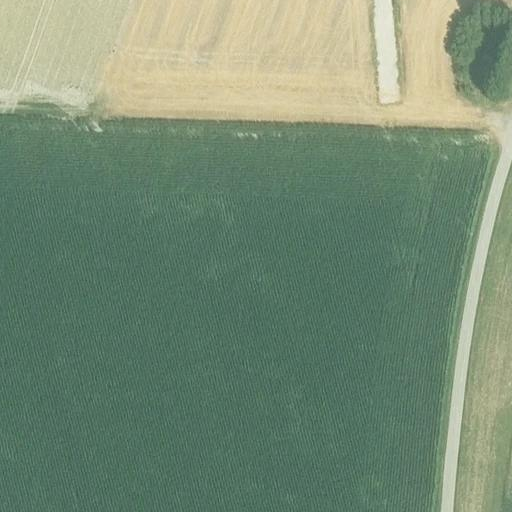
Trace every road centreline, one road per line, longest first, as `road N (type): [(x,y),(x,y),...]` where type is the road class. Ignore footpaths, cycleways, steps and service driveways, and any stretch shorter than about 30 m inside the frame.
road 1 (unclassified): [(511,144),(471,309),(448,511)]
road 2 (track): [(511,131),(504,119),(404,121),(390,112),(382,0)]
